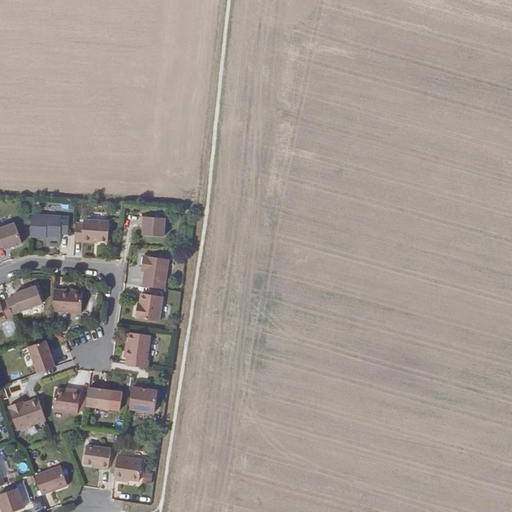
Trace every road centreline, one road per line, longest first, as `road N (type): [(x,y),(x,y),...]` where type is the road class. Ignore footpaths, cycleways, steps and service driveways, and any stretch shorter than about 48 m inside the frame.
road 1 (residential): [(0,272),(27,262),(101,269),(109,278),(100,357),(89,362)]
road 2 (track): [(162,511),(187,351)]
